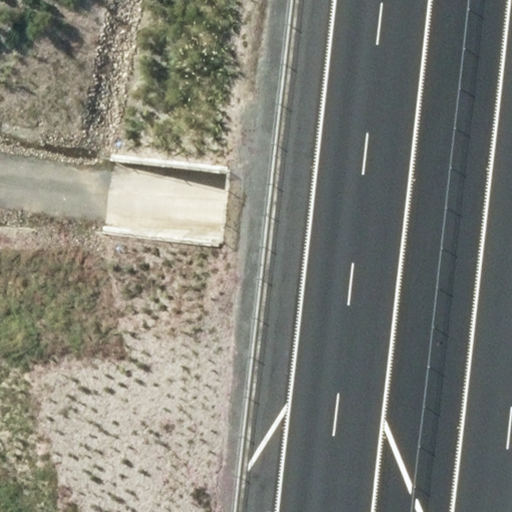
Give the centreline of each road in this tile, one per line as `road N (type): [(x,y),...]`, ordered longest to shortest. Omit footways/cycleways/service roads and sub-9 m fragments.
road 1 (motorway): [(347,511),(395,0)]
road 2 (track): [(220,213),(511,246)]
road 3 (track): [(220,213),(0,195)]
